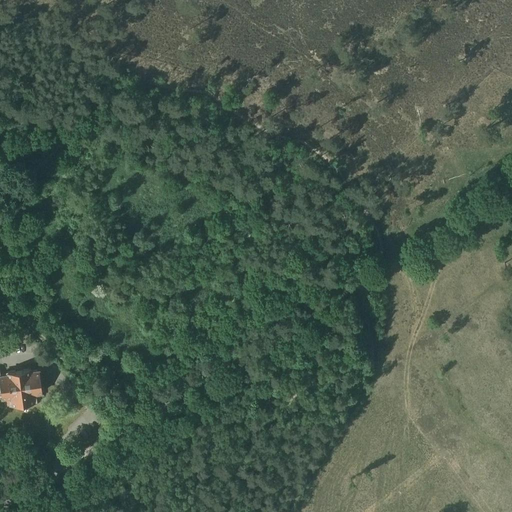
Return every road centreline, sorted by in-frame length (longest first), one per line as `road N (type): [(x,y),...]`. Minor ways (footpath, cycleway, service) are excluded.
road 1 (track): [(131,423),(356,285)]
road 2 (unclassified): [(0,506),(131,423)]
